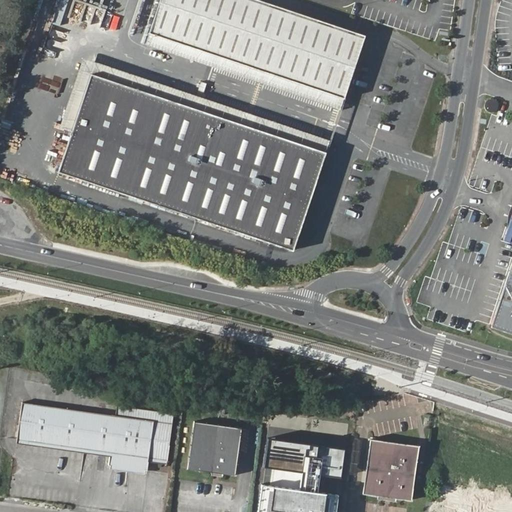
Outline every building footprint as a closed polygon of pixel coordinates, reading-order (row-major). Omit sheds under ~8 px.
[(260,0),(160,0),(150,32),(345,98),(365,35),(260,0)] [(327,153),(93,72),(58,170),(294,250),(327,153)] [(511,209),(503,235),(511,238),(511,263),(490,328),(511,335),(511,209)] [(36,404),(31,441),(108,452),(107,464),(145,470),(146,457),(165,460),(171,413),(116,405),(114,416),(36,404)] [(192,420),(186,468),(234,475),(240,426),(192,420)] [(268,468),(263,509),(289,511),(339,511),(344,475),(323,473),(325,460),(346,462),(349,435),(272,427),(270,454),(306,458),(305,472),(268,468)] [(373,439),(365,493),(414,501),(422,447),(373,439)] [(511,511),(511,495),(439,488),(436,511),(511,511)]
